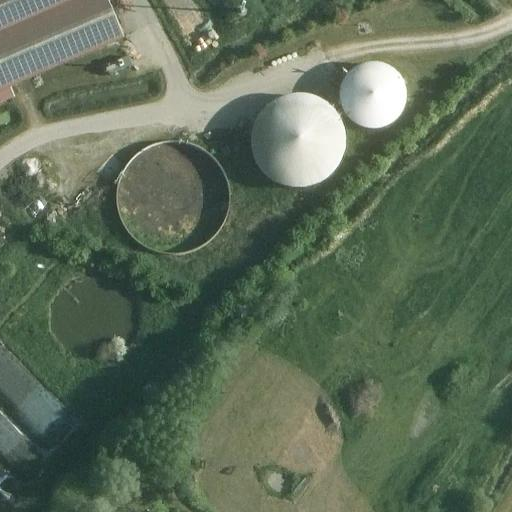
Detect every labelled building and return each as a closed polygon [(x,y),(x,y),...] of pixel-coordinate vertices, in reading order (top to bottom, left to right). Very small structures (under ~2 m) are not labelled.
[(112,0),(0,0),(0,96),(130,40),(112,0)] [(176,0),(198,45),(217,36),(200,0),(176,0)] [(397,125),(406,117),(411,108),(413,97),(412,86),(406,76),(397,68),(387,64),(376,64),(365,68),(356,75),(350,85),(348,96),(350,107),(356,117),(364,124),(375,128),(386,128),(397,125)] [(329,180),(339,172),(346,161),(349,149),(350,136),(346,123),(339,112),(330,104),(318,98),(305,96),(293,98),(281,103),(271,111),(264,122),(260,135),(260,147),(263,160),(270,171),(280,179),(291,185),(304,187),(317,185),(329,180)] [(215,155),(179,140),(139,151),(123,189),(136,238),(176,255),(219,244),(235,206),(229,183),(222,180),(215,155)] [(0,205),(0,257),(26,232),(0,205)]
